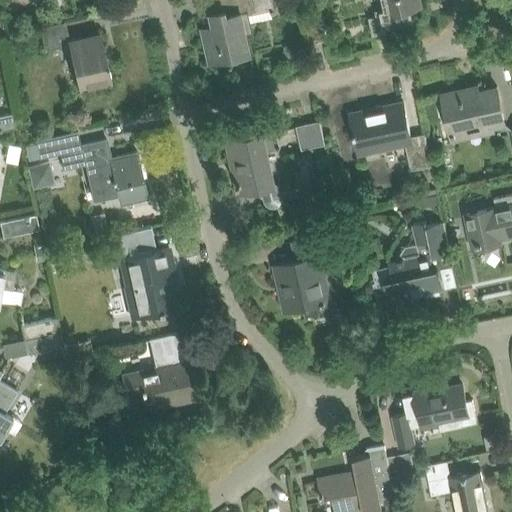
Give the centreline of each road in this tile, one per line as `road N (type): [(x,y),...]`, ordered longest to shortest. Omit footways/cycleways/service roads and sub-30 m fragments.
road 1 (residential): [(323,408),(241,324),(216,262),(185,114)]
road 2 (residential): [(185,114),(445,47),(460,33),(462,0)]
road 3 (residential): [(323,408),(383,363),(441,338),(500,327)]
road 4 (residential): [(193,511),(323,408)]
